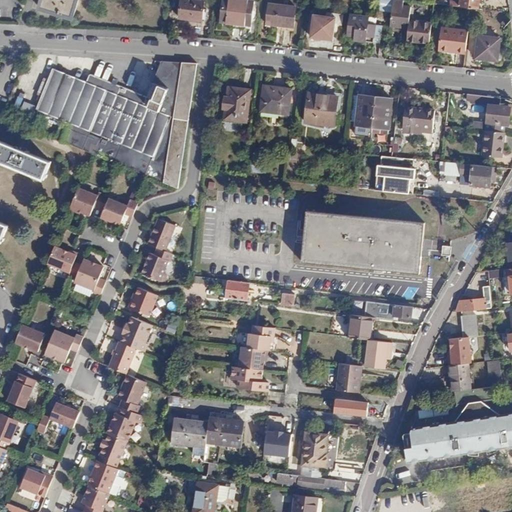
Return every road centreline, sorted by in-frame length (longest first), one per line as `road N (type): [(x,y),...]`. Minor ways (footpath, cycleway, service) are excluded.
road 1 (residential): [(511,187),(417,358),(360,511)]
road 2 (residential): [(511,86),(213,52)]
road 3 (residential): [(213,52),(190,188),(144,212),(125,248)]
road 4 (residential): [(213,52),(0,39)]
road 5 (residential): [(72,386),(98,397),(49,511)]
road 6 (residential): [(125,248),(72,386)]
